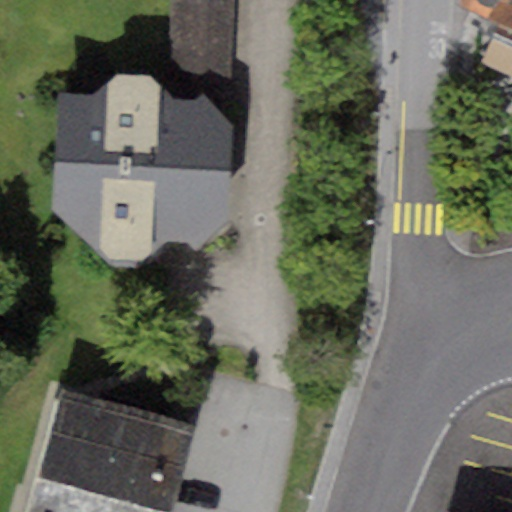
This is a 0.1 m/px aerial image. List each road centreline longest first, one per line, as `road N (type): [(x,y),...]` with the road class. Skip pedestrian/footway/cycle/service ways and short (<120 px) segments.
road 1 (residential): [(496,340),(439,296),(414,250),(424,0)]
road 2 (tertiary): [(496,340),(391,511)]
